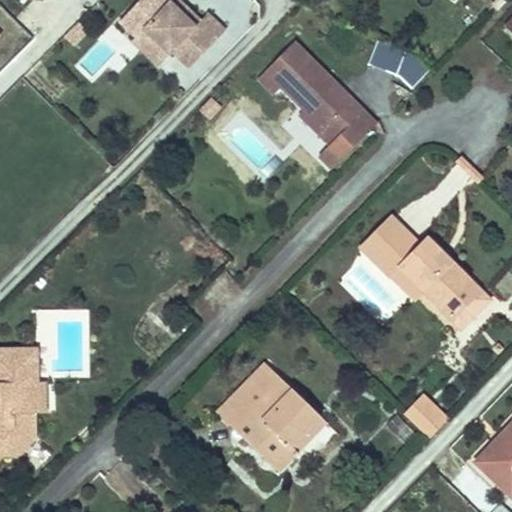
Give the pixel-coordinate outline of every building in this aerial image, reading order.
[(170,0),(130,0),(115,16),(132,33),(139,25),(165,50),(168,46),(185,63),(222,25),(204,8),(197,15),(183,1),(178,7),(170,0)] [(87,30),(77,21),(64,34),(74,44),(87,30)] [(132,33),(128,36),(154,61),(165,50),(139,25),(132,33)] [(292,39),(269,63),(285,79),(279,85),(303,109),(318,123),(336,105),(348,92),(292,39)] [(402,61),(416,75),(427,65),(412,50),(402,61)] [(285,79),(269,63),(257,76),(273,92),(279,85),(285,79)] [(318,123),(323,127),(318,132),(330,144),(334,140),(364,108),(348,92),(336,105),(318,123)] [(219,105),(210,97),(199,109),(208,118),(219,105)] [(364,108),(334,140),(346,152),(377,120),(364,108)] [(303,109),(299,113),(313,128),(318,123),(303,109)] [(318,123),(313,128),(318,132),(323,127),(318,123)] [(364,249),(394,278),(402,270),(424,291),(453,317),(481,289),(429,240),(422,248),(392,220),(364,249)] [(402,270),(394,278),(416,299),(424,291),(402,270)] [(453,317),(462,327),(491,298),(481,289),(453,317)] [(0,450),(11,439),(17,432),(22,427),(35,415),(35,404),(45,404),(45,378),(38,378),(38,343),(0,342),(0,450)] [(215,410),(231,426),(279,375),(263,361),(215,410)] [(279,375),(231,426),(277,470),(296,450),(290,444),(318,414),(279,375)] [(422,393),(404,411),(430,436),(442,423),(448,417),(422,393)] [(382,420),(405,442),(417,430),(395,407),(382,420)] [(318,414),(290,444),(296,450),(325,420),(318,414)] [(11,439),(20,448),(34,434),(29,427),(35,421),(35,415),(22,427),(17,432),(11,439)] [(79,441),(94,425),(88,420),(73,434),(79,441)] [(511,424),(477,460),(511,494),(511,493),(511,424)] [(486,511),(511,511),(499,499),(486,511)]
